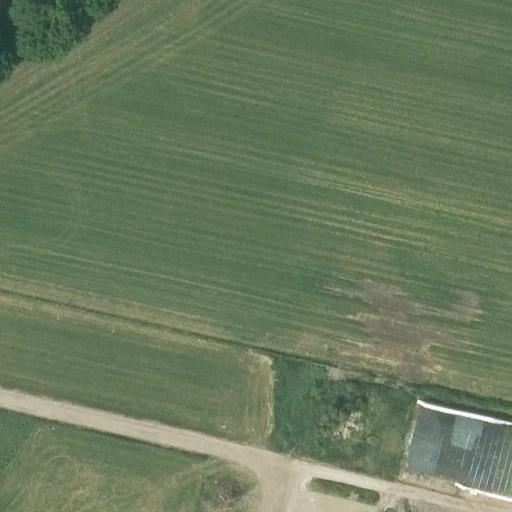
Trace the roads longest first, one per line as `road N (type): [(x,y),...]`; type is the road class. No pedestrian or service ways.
road 1 (track): [(502,511),(0,393)]
road 2 (track): [(0,59),(108,0)]
